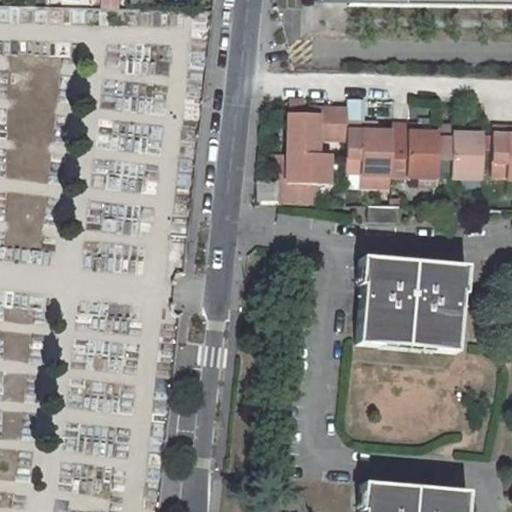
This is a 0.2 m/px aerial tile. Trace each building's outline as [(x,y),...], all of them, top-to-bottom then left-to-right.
[(119,10),(120,0),(101,0),(100,8),(119,10)] [(290,103),(290,117),(302,117),(303,103),(290,103)] [(327,140),(345,142),(345,126),(345,113),(328,112),(328,118),(302,117),(290,117),(287,117),(286,157),(315,157),(316,135),(327,136),(327,140)] [(361,127),(345,126),(345,142),(344,158),(344,175),(358,175),(358,178),(388,179),(389,160),(390,135),(374,135),(361,134),(361,127)] [(375,127),(361,127),(361,134),(374,135),(375,127)] [(418,141),(408,142),(409,127),(390,127),(390,135),(389,160),(405,161),(405,179),(434,180),(435,162),(436,135),(418,135),(418,141)] [(418,141),(418,135),(418,127),(409,127),(408,142),(418,141)] [(463,143),(453,142),(453,128),(436,128),(436,135),(435,162),(450,163),(450,181),(478,182),(480,137),(463,136),(463,138),(463,143)] [(463,136),(463,129),(453,128),(453,142),(463,143),(463,138),(463,136)] [(511,138),(507,139),(507,132),(491,131),(490,180),(504,180),(505,183),(511,182),(511,138)] [(315,157),(286,157),(286,172),(285,186),(280,185),(280,207),(314,208),(315,188),(327,188),(327,157),(315,157)] [(388,179),(358,178),(357,190),(387,192),(388,179)] [(364,209),(363,224),(393,226),(394,210),(364,209)] [(357,291),(352,347),(452,356),(457,299),(462,300),(465,271),(356,261),(353,291),(357,291)] [(463,511),(465,498),(357,487),(353,511),(463,511)]
